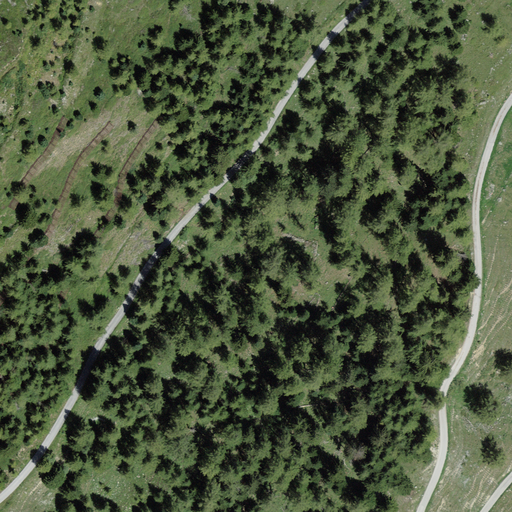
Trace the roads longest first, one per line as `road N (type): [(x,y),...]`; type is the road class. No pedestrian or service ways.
road 1 (track): [(0,498),(55,430),(159,251),(251,151),(309,63),(367,0)]
road 2 (track): [(420,511),(443,451),(443,391),(472,326),(478,183),(511,98)]
